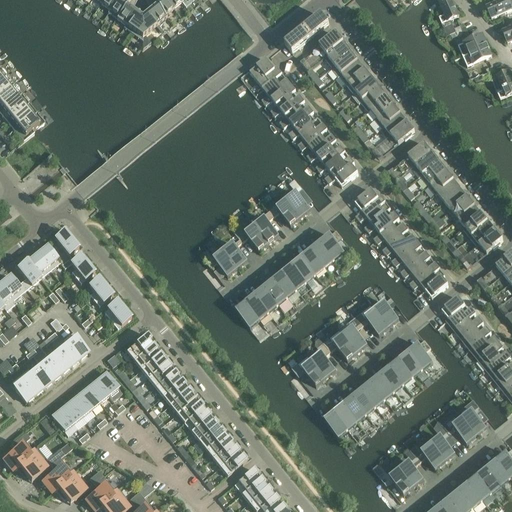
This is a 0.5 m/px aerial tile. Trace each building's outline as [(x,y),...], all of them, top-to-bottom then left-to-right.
[(105,0),(101,6),(109,12),(110,12),(118,0),(105,0)] [(117,21),(130,3),(130,2),(126,0),(118,0),(110,12),(109,12),(107,14),(117,21)] [(152,2),(165,18),(165,17),(173,11),(164,0),(154,0),(152,2)] [(164,0),(173,11),(181,4),(178,0),(164,0)] [(445,17),(439,19),(442,26),(459,19),(450,0),(446,0),(439,4),(445,17)] [(493,6),(487,9),(492,20),(511,12),(507,0),(493,6)] [(167,20),(165,17),(165,18),(152,2),(147,6),(151,12),(148,14),(158,27),(167,20)] [(135,6),(130,3),(117,21),(125,27),(135,14),(132,12),(135,6)] [(142,43),(141,19),(135,14),(125,27),(123,29),(142,43)] [(142,39),(158,27),(148,14),(141,19),(142,43),(143,43),(142,40),(142,39)] [(317,37),(322,32),(329,27),(321,17),(309,27),(317,37)] [(293,56),(317,37),(309,27),(285,47),(293,56)] [(511,29),(509,31),(503,34),(508,45),(511,43),(511,29)] [(326,45),(320,50),(327,59),(343,46),(336,37),(333,39),(332,38),(325,44),(326,45)] [(464,45),(469,56),(487,48),(482,37),(464,45)] [(344,46),(343,46),(327,59),(334,68),(351,54),(344,46)] [(463,58),(468,69),(492,58),(487,48),(469,56),(463,58)] [(358,63),(351,55),(351,54),(334,68),(335,68),(331,71),(337,79),(339,78),(358,63)] [(274,72),(266,62),(250,75),(263,92),(282,76),(277,70),(274,72)] [(358,63),(339,78),(346,87),(365,72),(358,63)] [(308,75),(315,83),(319,80),(312,71),(308,75)] [(365,72),(346,87),(353,96),(372,81),(365,73),(366,73),(365,72)] [(498,95),(501,102),(511,97),(511,82),(508,74),(497,79),(503,93),(498,95)] [(263,92),(268,97),(262,102),(265,107),(291,87),(282,76),(263,92)] [(0,96),(9,89),(1,80),(0,80),(0,96)] [(319,89),(323,85),(319,80),(315,83),(319,89)] [(354,97),(356,95),(362,102),(360,104),(361,105),(379,90),(380,90),(372,81),(353,96),(354,97)] [(265,107),(266,108),(272,103),(277,109),(271,114),(274,118),(297,100),(293,96),(296,93),(291,87),(265,107)] [(0,111),(16,99),(9,89),(0,96),(0,111)] [(379,90),(361,105),(368,113),(386,98),(379,90)] [(325,97),(329,101),(333,97),(330,93),(325,97)] [(338,102),(333,97),(329,101),(333,106),(338,102)] [(274,118),(275,119),(281,114),(286,120),(280,125),(283,130),(306,111),(302,107),(305,104),(300,98),(297,100),(274,118)] [(386,98),(368,113),(368,114),(370,113),(376,120),(374,121),(375,122),(393,108),(394,107),(386,98)] [(24,108),(16,99),(0,111),(0,115),(6,123),(24,108)] [(13,132),(31,117),(24,108),(6,123),(13,132)] [(393,108),(375,122),(382,132),(384,130),(401,117),(400,116),(393,108)] [(283,130),(284,130),(290,125),(295,131),(289,136),(292,141),(315,123),(311,118),(314,116),(309,109),(306,111),(283,130)] [(339,114),(343,119),(348,116),(344,110),(339,114)] [(352,120),(348,116),(343,119),(347,124),(352,120)] [(39,127),(31,117),(13,132),(23,144),(27,141),(34,136),(32,133),(39,127)] [(408,126),(408,125),(401,117),(384,130),(391,139),(402,130),(408,126)] [(318,120),(315,123),(292,141),(293,142),(299,137),(304,142),(298,147),(301,152),(327,131),(318,120)] [(402,130),(391,139),(398,147),(404,143),(406,144),(413,138),(411,137),(414,135),(415,134),(408,126),(402,130)] [(353,132),(358,137),(362,133),(358,128),(353,132)] [(301,152),(302,153),(308,148),(313,153),(307,158),(310,163),(336,143),(327,131),(301,152)] [(366,137),(362,133),(358,137),(361,141),(366,137)] [(3,140),(8,146),(11,144),(6,138),(3,140)] [(364,145),(372,154),(376,151),(369,141),(364,145)] [(310,163),(311,164),(317,159),(322,165),(316,170),(320,174),(345,154),(336,143),(310,163)] [(408,160),(415,168),(424,161),(426,160),(427,160),(432,156),(424,146),(424,147),(421,149),(420,148),(413,153),(414,155),(408,160)] [(320,174),(320,175),(327,170),(331,176),(325,181),(329,186),(336,181),(345,174),(352,168),(355,166),(345,154),(320,174)] [(426,160),(424,161),(415,168),(422,177),(420,179),(421,180),(439,165),(440,165),(432,155),(432,156),(427,160),(426,160)] [(428,188),(446,173),(439,165),(421,180),(428,188)] [(352,168),(345,174),(336,181),(342,189),(358,176),(352,168)] [(428,188),(435,197),(453,182),(446,173),(428,188)] [(396,184),(404,194),(408,190),(401,181),(396,184)] [(444,204),(461,190),(453,181),(453,182),(435,197),(436,198),(438,196),(444,204)] [(404,194),(407,198),(412,195),(408,190),(404,194)] [(449,214),(468,200),(461,191),(461,190),(444,204),(451,212),(449,214)] [(294,193),(285,201),(301,221),(311,213),(299,199),(305,194),(302,191),(297,196),(294,193)] [(355,206),(362,214),(378,201),(372,193),(355,206)] [(365,231),(388,213),(391,210),(381,198),(378,201),(362,214),(355,219),(360,224),(366,219),(371,225),(364,230),(365,231)] [(456,223),(474,208),(468,200),(449,214),(456,223)] [(301,221),(285,201),(269,214),(274,220),(279,215),(291,229),(301,221)] [(422,207),(418,203),(414,206),(417,211),(422,207)] [(417,211),(421,216),(426,212),(422,207),(417,211)] [(463,231),(463,232),(482,217),(475,208),(474,208),(456,223),(457,224),(459,222),(465,229),(463,231)] [(374,242),(397,224),(400,222),(391,210),(388,213),(365,231),(369,236),(375,231),(380,236),(374,241),(374,242)] [(269,214),(253,226),(269,247),(279,239),(268,224),(274,220),(269,214)] [(463,232),(470,240),(489,225),(488,225),(482,217),(463,232)] [(428,224),(432,228),(436,225),(432,220),(428,224)] [(383,253),(406,235),(409,233),(400,222),(397,224),(374,242),(378,247),(384,242),(389,247),(383,252),(383,253)] [(432,228),(435,233),(440,230),(436,225),(432,228)] [(478,250),(480,248),(491,240),(490,239),(496,235),(489,225),(470,240),(478,250)] [(235,236),(240,242),(242,245),(248,240),(259,255),(269,247),(253,226),(243,234),(241,231),(235,236)] [(69,259),(79,251),(78,249),(74,245),(65,233),(55,241),(69,259)] [(336,233),(330,238),(337,246),(343,241),(336,233)] [(392,264),(392,265),(418,244),(409,233),(406,235),(383,253),(387,258),(393,253),(398,259),(392,264)] [(490,239),(491,240),(480,248),(487,257),(493,252),(494,254),(501,248),(500,247),(503,244),(496,235),(490,239)] [(450,243),(446,237),(442,241),(446,246),(450,243)] [(337,246),(330,238),(321,245),(335,263),(345,255),(337,246)] [(240,242),(224,254),(238,272),(248,264),(237,250),(242,245),(240,242)] [(450,251),(454,247),(450,243),(446,246),(450,251)] [(325,271),(335,263),(321,245),(320,244),(316,247),(317,248),(311,253),(325,271)] [(392,265),(396,269),(402,264),(407,270),(401,275),(401,276),(427,255),(418,244),(392,265)] [(60,265),(47,249),(45,251),(45,250),(41,254),(37,257),(50,273),(60,265),(60,266),(60,265)] [(453,255),(460,264),(465,260),(457,251),(453,255)] [(316,278),(325,271),(311,253),(310,252),(307,255),(308,256),(302,260),(316,278)] [(228,280),(238,272),(224,254),(208,267),(211,270),(216,266),(228,280)] [(410,287),(433,269),(436,266),(427,255),(401,276),(405,280),(411,275),(416,281),(410,286),(410,287)] [(503,278),(511,271),(511,256),(496,269),(503,278)] [(37,257),(36,258),(31,261),(32,262),(29,265),(28,263),(27,264),(41,281),(41,280),(50,273),(37,257)] [(95,275),(93,274),(94,273),(89,267),(89,268),(81,258),(74,264),(71,266),(75,272),(72,275),(81,286),(84,283),(85,283),(95,275)] [(316,278),(302,260),(301,259),(297,262),(298,263),(293,268),(307,286),(316,278)] [(61,267),(65,271),(71,266),(74,264),(71,260),(61,267)] [(32,288),(41,281),(27,264),(18,271),(26,281),(22,285),(27,292),(31,288),(32,288)] [(420,287),(426,293),(435,286),(442,280),(445,278),(436,266),(433,269),(410,287),(414,292),(420,287)] [(297,293),(307,286),(293,268),(283,276),(297,293)] [(510,287),(511,285),(511,271),(503,278),(510,287)] [(288,301),(297,293),(283,276),(274,283),(288,301)] [(17,288),(10,279),(8,280),(4,284),(0,287),(16,306),(14,302),(27,292),(22,285),(17,288)] [(442,280),(435,286),(426,293),(432,301),(448,288),(442,280)] [(89,289),(94,295),(90,297),(99,308),(103,306),(113,298),(112,296),(107,290),(106,291),(104,288),(104,287),(99,281),(89,289)] [(288,301),(274,283),(273,282),(269,285),(270,286),(265,291),(279,308),(288,301)] [(0,287),(0,305),(7,314),(16,306),(0,287)] [(59,298),(63,295),(59,290),(55,293),(59,298)] [(269,316),(279,308),(265,291),(255,298),(269,316)] [(63,295),(59,298),(64,304),(68,301),(63,295)] [(269,316),(255,298),(254,297),(251,300),(252,301),(246,306),(260,323),(269,316)] [(458,300),(442,313),(448,321),(465,308),(458,300)] [(375,313),(389,331),(399,323),(388,308),(393,304),(391,301),(375,313)] [(125,314),(122,311),(123,310),(117,303),(104,314),(117,331),(121,328),(121,329),(131,321),(130,319),(126,313),(125,314)] [(250,331),(260,323),(246,306),(236,314),(250,331)] [(447,323),(455,333),(476,316),(471,310),(468,313),(465,308),(448,321),(447,323)] [(359,326),(362,329),(368,325),(379,339),(389,331),(375,313),(365,321),(361,315),(355,320),(359,326)] [(455,333),(462,343),(483,326),(476,316),(455,333)] [(62,330),(61,329),(55,321),(50,325),(57,334),(62,330)] [(359,326),(344,339),(358,356),(368,348),(356,334),(362,329),(359,326)] [(462,343),(470,352),(491,335),(487,330),(483,326),(462,343)] [(47,340),(50,344),(58,338),(54,334),(51,337),(47,340)] [(470,352),(478,362),(499,345),(491,335),(470,352)] [(73,336),(64,343),(80,362),(89,355),(73,336)] [(151,342),(147,337),(141,342),(136,346),(126,354),(134,363),(153,348),(153,347),(152,348),(149,344),(151,342)] [(344,339),(334,347),(328,351),(330,355),(336,350),(348,364),(358,356),(344,339)] [(424,342),(419,347),(425,355),(431,351),(424,342)] [(67,347),(58,354),(71,369),(80,362),(64,343),(67,347)] [(499,345),(478,362),(486,372),(507,355),(504,351),(499,345)] [(322,356),(312,364),(326,382),(336,374),(325,359),(330,355),(328,351),(323,346),(317,350),(322,356)] [(425,355),(419,347),(409,355),(423,373),(433,365),(425,355)] [(159,357),(156,353),(157,353),(153,348),(134,363),(141,372),(160,357),(160,356),(159,357)] [(46,357),(62,376),(71,369),(58,354),(50,361),(46,357)] [(405,358),(400,363),(414,380),(423,373),(409,355),(408,354),(404,357),(405,358)] [(486,372),(494,381),(511,366),(511,361),(507,355),(486,372)] [(46,357),(37,364),(53,384),(62,376),(46,357)] [(164,361),(160,357),(141,372),(148,381),(167,365),(167,366),(164,362),(164,361)] [(414,380),(400,363),(390,370),(404,388),(414,380)] [(40,368),(32,376),(44,391),(53,384),(37,364),(37,365),(40,368)] [(303,372),(298,366),(292,371),(299,380),(305,375),(316,390),(326,382),(312,364),(303,372)] [(174,374),(171,371),(171,370),(167,365),(148,381),(155,390),(174,374)] [(511,366),(494,381),(501,391),(511,382),(511,366)] [(117,377),(121,374),(116,368),(112,371),(117,377)] [(390,370),(381,378),(395,395),(404,388),(390,370)] [(110,373),(106,376),(112,383),(116,380),(110,373)] [(178,379),(174,374),(155,390),(162,399),(182,383),(181,383),(178,380),(178,379)] [(32,376),(23,383),(35,398),(44,391),(32,376)] [(112,383),(106,376),(97,383),(109,399),(118,391),(112,383)] [(128,382),(123,376),(119,379),(124,385),(128,382)] [(395,395),(381,378),(372,385),(386,403),(395,395)] [(128,382),(124,385),(128,390),(132,386),(129,382),(128,382)] [(511,382),(501,391),(509,401),(511,398),(511,382)] [(26,405),(35,398),(23,383),(14,390),(26,405)] [(97,383),(88,390),(100,406),(109,399),(97,383)] [(189,392),(188,392),(185,388),(186,388),(182,383),(162,399),(169,408),(189,392)] [(372,385),(362,393),(376,410),(386,403),(372,385)] [(100,406),(88,390),(79,398),(91,413),(100,406)] [(359,396),(353,400),(367,418),(376,410),(362,393),(361,391),(358,394),(359,396)] [(193,397),(189,392),(169,408),(177,417),(196,401),(195,401),(192,397),(193,397)] [(138,394),(134,397),(139,403),(142,400),(138,394)] [(79,398),(70,405),(82,420),(91,413),(79,398)] [(148,406),(142,400),(139,403),(144,409),(148,406)] [(367,418),(353,400),(344,408),(358,425),(367,418)] [(196,401),(177,417),(184,425),(203,410),(199,405),(196,402),(196,401)] [(82,420),(70,405),(61,412),(77,431),(74,427),(82,420)] [(344,408),(334,415),(348,433),(358,425),(344,408)] [(481,413),(478,409),(463,422),(477,440),(487,432),(475,417),(481,413)] [(206,414),(203,411),(203,410),(184,425),(191,434),(210,419),(206,414)] [(67,439),(77,431),(61,412),(52,419),(67,439)] [(157,418),(152,412),(148,415),(153,421),(157,418)] [(333,414),(330,417),(331,418),(324,423),(339,441),(348,433),(334,415),(333,414)] [(157,418),(153,421),(158,427),(162,424),(157,418)] [(210,419),(191,434),(198,443),(217,428),(214,423),(213,423),(210,419),(211,419),(210,419)] [(467,448),(477,440),(463,422),(447,435),(449,438),(455,433),(467,448)] [(217,428),(198,443),(205,452),(225,436),(221,432),(220,432),(217,428),(218,428),(217,428)] [(167,439),(171,436),(166,430),(162,433),(167,439)] [(15,473),(17,471),(26,464),(23,461),(33,453),(26,444),(30,441),(25,435),(11,446),(16,452),(5,460),(15,473)] [(447,435),(431,447),(445,465),(455,457),(444,443),(449,438),(447,435)] [(176,442),(171,436),(167,439),(172,445),(176,442)] [(225,436),(205,452),(212,461),(232,445),(228,441),(227,441),(224,437),(225,437),(225,436)] [(232,446),(232,445),(212,461),(220,470),(239,454),(235,449),(235,450),(232,446)] [(182,456),(185,453),(181,447),(177,450),(182,456)] [(435,473),(445,465),(431,447),(415,460),(418,463),(424,459),(435,473)] [(33,453),(23,461),(26,464),(17,471),(25,480),(26,479),(31,484),(47,471),(43,465),(46,463),(47,462),(37,450),(33,453)] [(47,462),(46,463),(50,469),(60,461),(64,457),(60,452),(53,457),(47,462)] [(190,460),(185,453),(182,456),(187,463),(190,460)] [(220,470),(227,479),(246,463),(242,458),(242,459),(239,455),(239,454),(220,470)] [(511,462),(506,456),(497,464),(511,481),(511,480),(511,462)] [(414,490),(424,482),(412,468),(418,463),(415,460),(400,473),(414,490)] [(50,469),(55,474),(44,483),(54,495),(56,493),(65,486),(62,483),(68,478),(72,475),(60,461),(50,469)] [(196,474),(200,471),(194,464),(190,467),(196,474)] [(511,481),(497,464),(487,471),(501,489),(511,481)] [(205,478),(200,471),(196,474),(202,481),(205,478)] [(487,471),(478,479),(492,496),(501,489),(487,471)] [(234,488),(241,497),(261,481),(260,481),(257,477),(253,472),(234,488)] [(94,487),(104,479),(99,473),(89,481),(94,487)] [(414,490),(400,473),(384,485),(387,489),(392,484),(404,498),(414,490)] [(72,475),(68,478),(62,483),(65,486),(56,493),(64,502),(65,501),(70,506),(86,493),(72,475)] [(474,482),(469,486),(483,504),(492,496),(478,479),(477,478),(473,481),(474,482)] [(108,505),(105,501),(115,493),(104,479),(94,487),(98,492),(87,501),(96,511),(99,511),(100,511),(108,505)] [(241,497),(248,506),(268,490),(267,490),(264,486),(265,486),(261,481),(241,497)] [(206,486),(211,492),(214,489),(209,483),(206,486)] [(145,485),(137,492),(139,495),(143,500),(155,491),(145,485)] [(464,488),(465,489),(459,494),(473,511),(483,504),(469,486),(468,485),(464,488)] [(248,506),(253,511),(259,511),(275,499),(274,499),(271,495),(272,495),(268,490),(248,506)] [(100,511),(128,511),(130,511),(115,493),(105,501),(108,505),(100,511)] [(459,494),(450,501),(458,511),(472,511),(473,511),(459,494)] [(133,508),(143,500),(139,495),(129,503),(133,508)] [(226,504),(221,498),(217,501),(222,507),(226,504)] [(259,511),(277,511),(282,508),(281,508),(278,504),(279,504),(275,499),(259,511)] [(152,511),(143,500),(133,508),(136,511),(152,511)] [(446,504),(441,509),(443,511),(458,511),(450,501),(449,500),(445,503),(446,504)]
